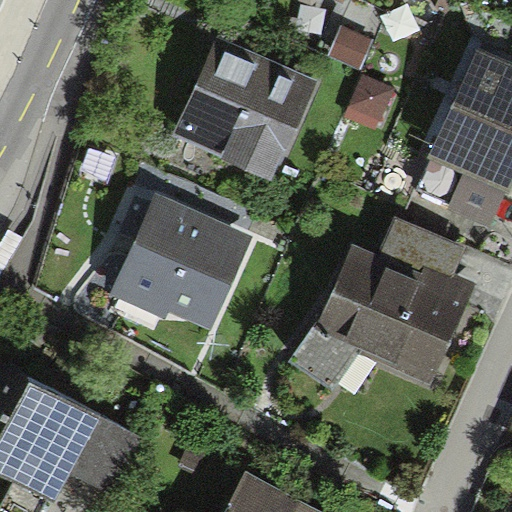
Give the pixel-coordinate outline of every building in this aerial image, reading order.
[(308,79),(200,29),(159,118),(267,168),(308,79)] [(511,170),(511,64),(466,45),(417,156),(502,193),(511,170)] [(244,229),(137,183),(102,266),(209,311),(244,229)] [(478,271),(381,213),(310,331),(407,389),(478,271)] [(102,413),(0,357),(0,466),(56,497),(102,413)] [(287,511),(246,489),(233,511),(287,511)]
